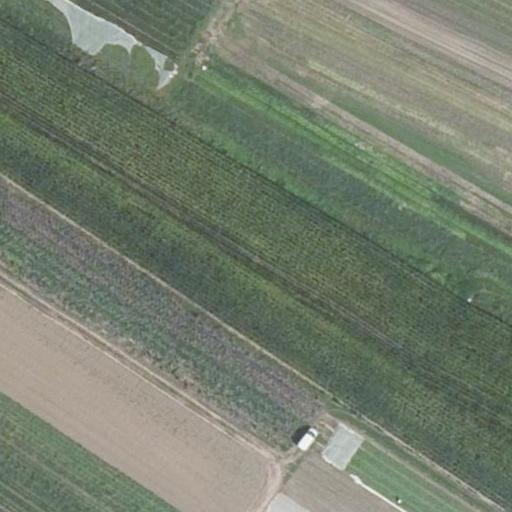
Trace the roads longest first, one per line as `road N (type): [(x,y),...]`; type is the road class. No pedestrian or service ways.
road 1 (track): [(0,269),(267,447),(289,448),(325,421),(348,421),(483,511)]
road 2 (track): [(233,0),(174,106)]
